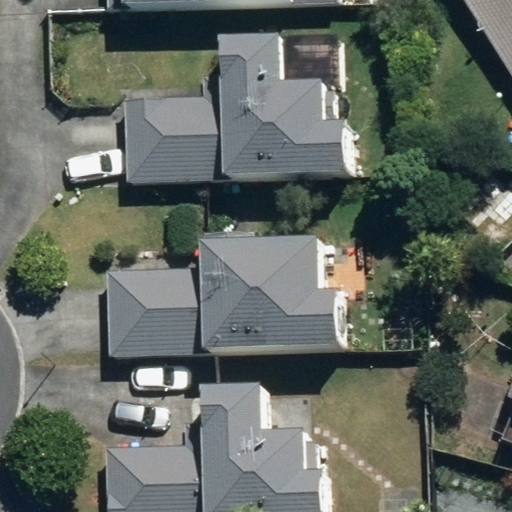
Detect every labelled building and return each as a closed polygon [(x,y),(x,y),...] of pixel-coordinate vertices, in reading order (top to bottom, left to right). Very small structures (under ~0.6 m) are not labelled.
[(116,0),(117,13),(348,9),(348,0),(116,0)] [(511,0),(470,0),(511,68),(511,0)] [(134,104),(137,188),(364,180),(362,128),(340,128),(339,86),(298,88),(296,42),(236,44),(238,80),(213,81),(214,102),(134,104)] [(115,276),(118,362),(356,354),(354,296),(337,296),(335,244),(215,248),(216,273),(115,276)] [(116,453),(117,511),(339,511),(338,477),(322,478),(320,436),(279,438),(278,389),(215,391),(216,428),(195,429),(196,451),(116,453)]
